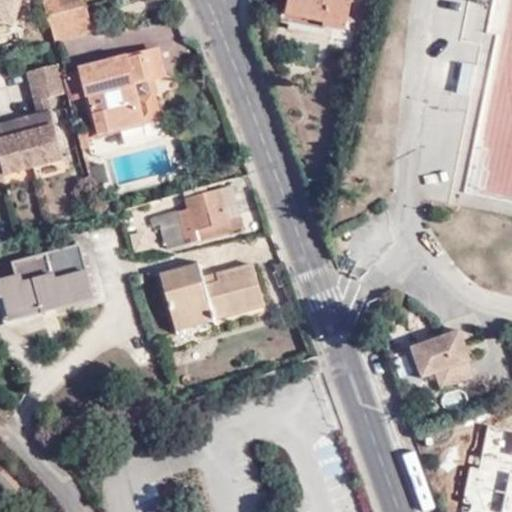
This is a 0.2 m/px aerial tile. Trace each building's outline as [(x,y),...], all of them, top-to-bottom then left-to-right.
[(0,0),(0,29),(27,16),(18,0),(0,0)] [(42,0),(46,17),(88,5),(86,0),(42,0)] [(295,0),(291,19),(332,28),(331,34),(347,38),(356,0),(295,0)] [(46,17),(51,37),(53,37),(95,24),(88,5),(46,17)] [(71,73),(162,48),(158,37),(83,60),(84,65),(70,69),(71,73)] [(168,65),(162,48),(71,73),(78,96),(91,91),(104,128),(125,121),(165,107),(153,71),(168,65)] [(64,75),(58,54),(27,62),(38,103),(0,113),(0,175),(8,173),(5,166),(65,150),(49,88),(67,83),(64,75)] [(76,116),(81,129),(89,126),(84,113),(76,116)] [(132,142),(125,121),(104,128),(111,151),(132,142)] [(211,190),(209,183),(183,191),(188,207),(157,216),(167,249),(231,230),(229,222),(241,218),(230,186),(211,190)] [(96,296),(79,246),(52,254),(53,260),(18,270),(20,278),(0,283),(0,299),(7,297),(13,317),(49,307),(49,309),(96,296)] [(216,316),(220,328),(271,314),(258,269),(223,279),(225,289),(210,294),(206,284),(202,271),(167,281),(179,326),(216,316)] [(225,289),(223,279),(206,284),(210,294),(225,289)] [(182,337),(220,328),(216,316),(179,326),(182,337)] [(467,364),(457,342),(443,346),(442,340),(408,352),(419,383),(430,378),(437,394),(469,382),(463,367),(467,364)] [(511,511),(511,498),(483,490),(477,511),(511,511)]
